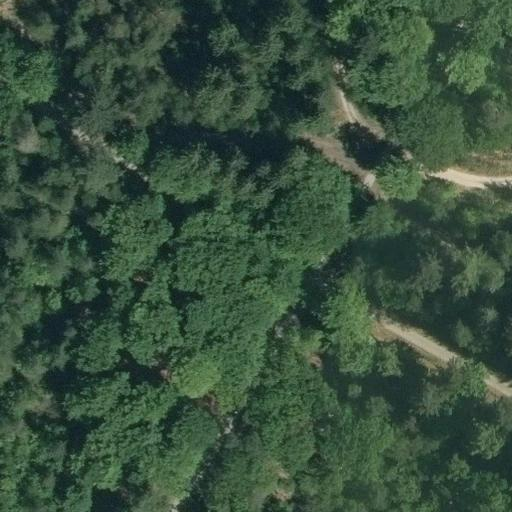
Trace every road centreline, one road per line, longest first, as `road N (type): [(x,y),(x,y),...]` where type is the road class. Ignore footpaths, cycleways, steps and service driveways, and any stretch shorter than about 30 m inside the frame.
road 1 (track): [(153,149),(57,318),(46,511)]
road 2 (track): [(511,264),(370,182),(349,153)]
road 3 (track): [(153,149),(222,139),(349,153)]
road 4 (track): [(349,153),(343,0)]
road 5 (track): [(51,49),(62,85),(153,149)]
road 6 (track): [(511,180),(450,179),(389,150)]
